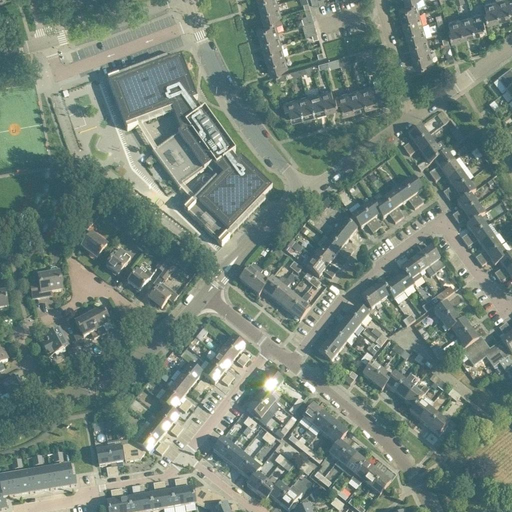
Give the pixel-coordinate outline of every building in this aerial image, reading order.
[(270,6),(277,4),(276,0),(257,0),(260,11),(271,8),(270,6)] [(411,15),(419,13),(417,6),(424,5),(423,0),(415,0),(416,1),(405,3),(406,6),(398,9),(402,21),(412,18),(411,15)] [(510,16),(507,6),(510,5),(508,0),(499,0),(496,1),(498,8),(496,9),(499,20),(510,16)] [(499,20),(496,9),(498,8),(496,1),(484,4),(486,12),(484,12),(487,22),(487,23),(499,20)] [(281,16),(277,4),(270,6),(271,8),(260,11),(264,23),(274,20),(273,18),(281,16)] [(310,7),(304,9),(306,15),(301,16),(301,18),(295,20),(297,25),(303,24),(303,25),(314,22),(310,7)] [(484,23),(487,22),(484,12),(472,16),(474,24),(472,24),(475,35),(486,31),(484,23)] [(414,27),(422,25),(419,13),(411,15),(412,18),(402,21),(405,33),(415,30),(414,27)] [(475,35),(472,24),(474,24),(472,16),(460,19),(462,27),(460,27),(463,38),(475,35)] [(463,38),(460,27),(462,27),(460,19),(448,23),(450,30),(448,31),(451,41),(463,38)] [(278,33),(274,20),(264,23),(265,26),(257,28),(260,40),(270,37),(270,35),(278,33)] [(314,22),(303,25),(302,25),(305,36),(312,35),(312,36),(317,34),(314,22)] [(426,37),(422,25),(414,27),(415,30),(405,33),(408,44),(418,41),(418,39),(426,37)] [(273,46),(281,44),(278,33),(270,35),(270,37),(260,40),(264,52),(274,49),(273,46)] [(421,50),(429,48),(426,37),(418,39),(418,41),(408,44),(412,56),(422,53),(421,50)] [(276,58),(284,56),(281,44),(273,46),(274,49),(264,52),(267,63),(277,60),(276,58)] [(432,60),(429,48),(421,50),(422,53),(412,56),(415,67),(420,65),(422,71),(434,67),(431,60),(432,60)] [(355,54),(350,55),(351,60),(352,62),(364,59),(362,52),(355,54)] [(352,62),(351,60),(350,55),(338,58),(340,66),(352,62)] [(287,67),(284,56),(276,58),(277,60),(267,63),(270,75),(281,72),(280,70),(287,67)] [(118,77),(108,81),(110,81),(111,84),(109,84),(126,128),(128,127),(129,130),(127,131),(127,132),(138,128),(136,124),(171,110),(172,110),(180,133),(152,154),(178,190),(183,187),(196,177),(206,169),(207,169),(219,181),(218,182),(195,206),(192,203),(184,211),(185,211),(186,210),(189,212),(187,214),(219,244),(220,243),(223,245),(221,247),(222,247),(229,239),(226,236),(262,199),(268,193),(272,189),(240,159),(236,163),(231,156),(235,153),(204,111),(201,113),(193,102),(197,100),(181,57),(119,81),(118,77)] [(338,58),(328,61),(323,63),(324,68),(329,67),(330,69),(340,66),(338,58)] [(299,69),(300,75),(308,73),(309,75),(313,74),(311,66),(299,69)] [(300,75),(299,69),(288,73),(289,78),(300,75)] [(498,81),(507,93),(511,88),(511,71),(511,70),(498,81)] [(289,78),(288,73),(275,76),(277,81),(289,78)] [(384,74),(382,74),(381,75),(382,78),(374,81),(375,86),(370,87),(372,95),(375,95),(377,104),(390,101),(387,90),(385,91),(383,84),(387,82),(384,74)] [(377,104),(375,95),(372,95),(370,87),(359,90),(361,98),(363,98),(366,108),(377,104)] [(337,108),(334,97),(332,98),(330,90),(319,94),(321,101),(323,101),(326,111),(337,108)] [(366,108),(363,98),(361,98),(359,90),(347,93),(349,102),(351,101),(354,111),(366,108)] [(354,111),(351,101),(349,102),(347,93),(334,97),(337,108),(338,108),(338,107),(341,106),(343,114),(354,111)] [(326,111),(323,101),(321,101),(319,94),(307,97),(309,105),(311,104),(314,114),(326,111)] [(314,114),(311,104),(309,105),(307,97),(296,100),(298,108),(300,107),(302,118),(314,114)] [(302,118),(300,107),(298,108),(296,100),(283,104),(286,114),(289,113),(291,121),(302,118)] [(437,117),(444,127),(449,123),(442,113),(437,117)] [(421,127),(408,137),(409,138),(415,147),(428,137),(421,127)] [(436,147),(428,137),(415,147),(422,156),(422,157),(436,147)] [(406,153),(412,149),(409,145),(403,149),(406,153)] [(443,157),(442,156),(436,147),(422,157),(423,157),(429,166),(434,163),(443,157)] [(415,153),(412,149),(406,153),(409,157),(415,153)] [(454,163),(447,153),(442,156),(443,157),(434,163),(435,164),(435,163),(441,172),(454,163)] [(461,173),(454,163),(441,172),(448,182),(461,173)] [(426,169),(423,164),(417,168),(420,173),(426,169)] [(432,179),(438,175),(435,170),(429,174),(432,179)] [(461,173),(448,182),(448,183),(449,183),(455,192),(468,182),(461,173)] [(441,179),(438,175),(432,179),(435,183),(441,179)] [(403,186),(412,199),(422,192),(423,192),(413,178),(412,179),(404,186),(403,185),(403,186)] [(468,182),(455,192),(462,201),(461,201),(462,201),(470,195),(471,197),(476,193),(468,182)] [(360,186),(363,192),(369,188),(367,183),(360,186)] [(403,186),(401,183),(391,190),(393,192),(393,193),(403,206),(403,205),(412,199),(403,186)] [(452,194),(449,190),(443,194),(446,198),(452,194)] [(393,193),(383,200),(393,213),(402,206),(403,206),(393,193)] [(455,198),(452,194),(446,198),(449,203),(455,198)] [(478,205),(471,197),(470,195),(462,201),(457,205),(458,206),(464,215),(478,205)] [(419,199),(415,202),(419,208),(423,205),(419,199)] [(383,200),(374,206),(381,216),(380,216),(383,220),(384,219),(393,213),(383,200)] [(381,216),(374,206),(371,202),(361,210),(370,223),(379,216),(380,217),(380,216),(381,216)] [(415,202),(410,205),(414,211),(419,208),(415,202)] [(478,205),(464,215),(471,224),(470,224),(471,224),(479,218),(481,220),(485,216),(478,205)] [(95,208),(85,221),(92,226),(102,214),(95,208)] [(361,210),(351,217),(352,218),(357,225),(361,230),(362,229),(370,223),(361,210)] [(400,213),(395,216),(399,222),(404,219),(400,213)] [(455,221),(461,217),(458,213),(452,217),(455,221)] [(395,216),(391,219),(395,225),(399,222),(395,216)] [(118,217),(112,224),(118,229),(124,221),(118,217)] [(464,221),(461,217),(455,221),(458,225),(464,221)] [(357,225),(352,218),(346,222),(344,221),(336,231),(349,241),(350,240),(349,240),(356,232),(357,231),(352,228),(357,225)] [(479,218),(471,224),(466,228),(467,229),(473,238),(487,228),(481,220),(479,218)] [(377,223),(373,226),(377,232),(381,229),(377,223)] [(373,226),(368,229),(373,235),(377,232),(373,226)] [(487,228),(473,238),(480,247),(480,248),(494,238),(487,228)] [(336,231),(329,240),(341,250),(349,241),(336,231)] [(107,247),(92,235),(91,236),(86,232),(80,239),(86,243),(82,248),(97,260),(107,247)] [(470,240),(467,236),(461,240),(465,244),(470,240)] [(143,253),(152,242),(145,237),(137,248),(143,253)] [(501,248),(494,238),(480,248),(481,248),(487,257),(501,248)] [(334,259),(341,250),(329,240),(321,249),(334,260),(335,259),(334,259)] [(473,244),(470,240),(465,244),(468,249),(473,244)] [(276,257),(280,252),(275,248),(271,254),(276,257)] [(348,248),(345,253),(350,257),(353,253),(348,248)] [(420,256),(435,276),(445,269),(430,248),(429,249),(420,256)] [(501,248),(487,257),(488,257),(494,266),(494,267),(499,264),(508,258),(508,257),(501,248)] [(334,260),(321,249),(314,259),(326,269),(334,260)] [(119,250),(106,267),(118,277),(127,265),(127,264),(130,260),(126,256),(127,255),(119,250)] [(350,257),(345,253),(341,257),(347,261),(350,257)] [(511,269),(511,253),(508,257),(508,258),(499,264),(500,264),(506,273),(511,269)] [(156,268),(163,273),(169,265),(174,258),(167,254),(156,268)] [(478,264),(484,260),(484,259),(481,255),(475,259),(478,264)] [(420,256),(411,262),(410,262),(420,276),(421,275),(425,272),(431,279),(435,276),(420,256)] [(314,259),(307,267),(306,268),(319,279),(320,278),(320,277),(323,273),(332,280),(335,276),(330,271),(326,269),(314,259)] [(484,260),(478,264),(482,268),(487,264),(484,260)] [(420,276),(410,262),(410,263),(401,269),(400,270),(404,274),(411,282),(414,285),(423,279),(421,275),(420,276)] [(294,272),(299,267),(294,263),(290,269),(294,272)] [(175,269),(169,265),(163,273),(159,277),(166,282),(175,269)] [(137,272),(128,284),(140,293),(152,277),(147,274),(149,272),(141,266),(137,272)] [(330,271),(335,276),(338,272),(333,267),(330,271)] [(59,274),(58,274),(58,271),(57,270),(55,269),(52,269),(51,270),(50,271),(51,275),(29,279),(33,300),(45,298),(44,295),(62,292),(59,274)] [(259,276),(250,269),(239,282),(240,282),(249,289),(259,276)] [(503,276),(503,275),(500,271),(494,275),(497,280),(503,276)] [(404,274),(403,275),(395,281),(394,281),(404,295),(415,287),(414,285),(411,282),(404,274)] [(269,284),(259,276),(249,289),(258,296),(257,296),(258,297),(262,292),(269,284)] [(506,280),(503,276),(497,280),(501,284),(506,280)] [(287,282),(282,278),(277,283),(273,280),(269,284),(262,292),(263,293),(272,300),(287,282)] [(313,288),(318,282),(313,278),(308,284),(313,288)] [(394,281),(394,282),(386,288),(385,288),(391,297),(392,297),(395,302),(404,295),(394,281)] [(291,294),(286,290),(291,285),(287,282),(272,300),(280,307),(281,307),(291,294)] [(391,297),(385,288),(381,283),(380,284),(372,290),(371,290),(381,304),(391,297)] [(149,300),(150,301),(150,303),(153,306),(155,305),(161,310),(168,301),(173,304),(178,297),(162,284),(159,288),(158,288),(149,300)] [(371,290),(371,291),(362,297),(361,298),(366,305),(360,309),(366,314),(367,314),(371,310),(372,311),(381,304),(371,290)] [(440,304),(451,296),(447,290),(436,298),(440,304)] [(9,310),(5,292),(0,293),(0,310),(0,312),(9,310)] [(300,302),(291,294),(281,307),(281,308),(281,307),(291,315),(301,302),(300,302)] [(300,302),(301,302),(291,315),(299,321),(299,322),(300,322),(310,309),(309,309),(305,306),(311,298),(306,294),(300,302)] [(431,310),(427,304),(422,308),(426,314),(431,310)] [(440,323),(454,314),(447,305),(447,304),(433,313),(440,323)] [(367,314),(366,314),(360,309),(356,306),(355,307),(348,316),(361,326),(369,316),(367,314)] [(89,316),(97,332),(100,337),(106,334),(103,328),(110,324),(105,316),(106,316),(105,314),(101,308),(101,309),(89,316)] [(460,323),(454,314),(440,323),(448,333),(451,331),(451,330),(461,323),(460,322),(460,323)] [(89,316),(76,323),(75,322),(75,323),(78,328),(77,329),(78,330),(79,330),(84,339),(91,335),(94,341),(100,337),(97,332),(89,316)] [(361,326),(348,316),(341,325),(354,335),(361,326)] [(411,316),(407,319),(411,325),(415,322),(411,316)] [(411,325),(407,319),(403,322),(407,328),(411,325)] [(458,340),(471,331),(464,322),(465,322),(464,321),(461,323),(451,330),(451,331),(458,340)] [(511,332),(506,324),(503,327),(511,339),(511,332)] [(354,335),(341,325),(340,326),(341,326),(333,335),(346,345),(354,335)] [(511,339),(503,327),(499,330),(505,338),(501,341),(511,356),(511,357),(511,339)] [(418,333),(421,337),(427,333),(424,329),(418,333)] [(133,343),(126,330),(119,334),(126,347),(133,343)] [(48,344),(42,347),(48,358),(55,355),(68,348),(59,331),(46,338),(48,342),(47,342),(48,344)] [(203,331),(196,339),(200,343),(201,344),(208,335),(203,331)] [(477,340),(471,331),(458,340),(465,350),(466,351),(479,342),(478,340),(477,340)] [(430,337),(427,333),(421,337),(424,341),(430,337)] [(346,345),(333,335),(326,343),(326,344),(339,354),(346,345)] [(382,335),(378,340),(384,344),(387,340),(382,335)] [(233,338),(225,347),(238,357),(245,348),(233,338)] [(492,354),(490,350),(481,338),(478,340),(479,342),(466,351),(465,350),(462,352),(473,367),(486,358),(492,354)] [(384,344),(378,340),(375,344),(381,348),(384,344)] [(511,356),(501,341),(501,342),(490,350),(492,354),(486,358),(493,369),(511,356)] [(339,354),(326,344),(325,344),(326,344),(319,353),(319,352),(318,353),(331,364),(339,354)] [(396,354),(400,349),(396,346),(392,351),(396,354)] [(230,367),(238,357),(225,347),(218,357),(230,367)] [(432,352),(435,356),(441,352),(438,348),(432,352)] [(84,366),(79,356),(75,349),(68,353),(77,369),(84,366)] [(400,358),(404,352),(400,349),(396,354),(400,358)] [(86,352),(79,356),(84,366),(86,368),(93,365),(86,352)] [(448,362),(441,352),(435,356),(442,366),(448,362)] [(367,354),(363,358),(369,363),(372,359),(367,354)] [(243,355),(240,359),(246,364),(249,360),(243,355)] [(418,365),(423,359),(418,356),(414,361),(418,365)] [(222,376),(230,367),(218,357),(210,366),(222,376)] [(369,363),(363,358),(360,363),(366,367),(369,363)] [(246,364),(240,359),(237,363),(243,368),(246,364)] [(427,363),(423,359),(418,365),(422,368),(427,363)] [(372,384),(382,371),(373,364),(363,376),(372,384)] [(182,375),(195,385),(202,375),(203,375),(190,365),(182,375)] [(215,386),(222,376),(210,366),(203,375),(202,375),(215,386)] [(385,387),(392,379),(382,371),(372,384),(382,392),(386,387),(385,387)] [(270,372),(264,381),(277,391),(283,383),(270,372)] [(348,377),(354,382),(357,377),(352,373),(348,377)] [(511,381),(506,373),(501,378),(507,387),(511,383),(511,381)] [(228,374),(225,378),(231,383),(234,379),(228,374)] [(395,374),(392,379),(385,387),(386,387),(386,388),(386,387),(395,394),(405,381),(395,374)] [(188,394),(195,385),(182,375),(175,384),(188,394)] [(415,390),(410,385),(415,379),(410,375),(405,382),(405,381),(395,394),(404,401),(404,402),(405,402),(405,403),(415,390)] [(434,385),(439,380),(433,376),(429,381),(434,385)] [(231,383),(225,378),(222,382),(228,387),(231,383)] [(350,386),(354,382),(349,378),(346,383),(350,386)] [(0,388),(0,394),(2,398),(0,398),(0,399),(4,407),(12,403),(11,400),(26,392),(19,379),(0,388)] [(277,391),(264,381),(256,389),(262,393),(270,400),(277,391)] [(207,387),(201,382),(197,386),(204,391),(207,387)] [(180,403),(188,394),(175,384),(167,393),(180,403)] [(204,391),(197,386),(194,390),(200,395),(204,391)] [(414,410),(424,397),(429,391),(424,387),(419,393),(415,390),(405,403),(413,409),(414,410)] [(452,400),(456,394),(452,391),(448,396),(452,400)] [(173,412),(180,403),(167,393),(160,403),(166,408),(173,412)] [(275,404),(270,400),(262,393),(255,401),(268,412),(275,404)] [(461,397),(456,394),(452,400),(456,403),(461,397)] [(424,397),(414,410),(413,409),(410,414),(411,415),(419,421),(420,422),(430,409),(429,409),(433,404),(424,397)] [(299,399),(295,406),(299,409),(304,403),(299,399)] [(186,401),(182,405),(189,410),(192,406),(186,401)] [(268,412),(255,401),(248,410),(261,421),(268,412)] [(189,410),(182,405),(179,409),(185,415),(189,410)] [(293,416),(299,409),(295,406),(289,413),(293,416)] [(312,427),(323,413),(314,406),(303,419),(312,427)] [(179,417),(173,412),(166,408),(159,417),(172,427),(179,417)] [(429,430),(439,417),(430,409),(420,422),(429,430)] [(320,433),(331,420),(323,413),(312,427),(320,433)] [(164,436),(172,427),(159,417),(151,426),(164,436)] [(448,424),(439,417),(429,430),(438,437),(448,424)] [(248,428),(253,422),(249,419),(244,425),(248,428)] [(291,420),(286,426),(290,430),(295,423),(291,420)] [(329,440),(339,427),(331,420),(320,433),(329,440)] [(257,425),(253,422),(248,428),(252,432),(257,425)] [(177,425),(174,429),(180,434),(183,430),(177,425)] [(156,446),(164,436),(151,426),(144,436),(156,446)] [(284,437),(290,430),(286,426),(280,433),(284,437)] [(347,433),(339,427),(329,440),(337,446),(340,442),(340,443),(347,433)] [(180,434),(174,429),(171,433),(177,438),(180,434)] [(266,443),(271,437),(267,434),(262,440),(266,443)] [(297,434),(294,439),(318,455),(324,447),(319,444),(317,447),(297,434)] [(149,455),(156,446),(144,436),(136,445),(146,453),(149,455)] [(275,440),(271,437),(266,443),(270,447),(275,440)] [(296,447),(299,443),(292,437),(289,441),(296,447)] [(223,460),(233,447),(223,439),(213,452),(223,460)] [(338,463),(349,450),(340,443),(340,442),(337,446),(329,456),(338,463)] [(107,446),(108,450),(110,466),(123,464),(120,443),(107,446)] [(162,443),(159,448),(165,453),(168,448),(162,443)] [(299,443),(296,447),(302,452),(305,448),(299,443)] [(140,461),(146,453),(136,445),(123,447),(125,464),(140,461)] [(232,467),(242,455),(233,447),(223,460),(232,467)] [(165,453),(159,448),(155,452),(162,457),(165,453)] [(110,466),(108,450),(96,452),(99,468),(110,466)] [(347,470),(357,457),(349,450),(338,463),(347,470)] [(305,455),(312,460),(316,456),(309,451),(305,455)] [(241,475),(252,462),(242,455),(232,467),(241,475)] [(279,466),(284,460),(280,456),(275,462),(279,466)] [(322,462),(316,456),(312,460),(319,465),(322,462)] [(352,480),(355,476),(365,463),(357,457),(347,470),(344,474),(352,480)] [(288,462),(284,460),(279,466),(283,469),(288,462)] [(251,482),(257,474),(261,469),(252,462),(241,475),(250,482),(251,482)] [(363,483),(374,470),(365,463),(355,476),(363,483)] [(303,473),(308,467),(304,464),(300,470),(303,473)] [(73,481),(71,471),(70,467),(60,469),(63,489),(76,486),(75,481),(73,481)] [(312,471),(308,467),(303,473),(308,477),(312,471)] [(63,489),(60,469),(49,470),(52,491),(63,489)] [(52,491),(49,470),(39,472),(42,492),(52,491)] [(372,490),(382,477),(374,470),(363,483),(372,490)] [(42,492),(39,472),(29,474),(32,494),(42,492)] [(32,494),(29,474),(18,476),(21,496),(32,494)] [(256,494),(267,482),(257,474),(251,482),(250,482),(247,487),(256,494)] [(315,478),(322,483),(325,479),(318,474),(315,478)] [(21,496),(18,476),(8,477),(11,497),(21,496)] [(11,497),(8,477),(0,478),(0,489),(0,491),(2,499),(2,498),(9,497),(9,498),(11,497)] [(390,483),(382,477),(372,490),(380,496),(390,483)] [(331,484),(325,479),(322,483),(328,488),(331,484)] [(195,505),(193,491),(193,489),(187,490),(186,480),(180,481),(184,507),(195,505)] [(184,507),(180,481),(175,482),(176,491),(171,492),(173,509),(184,507)] [(269,497),(276,489),(267,482),(256,494),(266,502),(270,497),(269,497)] [(173,509),(171,492),(166,493),(164,483),(158,484),(163,511),(173,509)] [(155,511),(163,511),(158,484),(153,485),(155,495),(149,496),(151,511),(155,511)] [(279,505),(289,492),(280,484),(276,489),(269,497),(270,497),(279,505)] [(151,511),(149,496),(145,497),(143,487),(137,488),(140,511),(151,511)] [(332,491),(338,497),(342,493),(335,487),(332,491)] [(140,511),(137,488),(132,489),(134,499),(128,500),(129,511),(140,511)] [(129,511),(128,500),(123,500),(122,490),(115,491),(118,511),(129,511)] [(201,490),(193,491),(195,505),(211,511),(227,505),(224,499),(201,490)] [(118,511),(115,491),(111,492),(112,502),(107,503),(108,511),(118,511)] [(288,511),(299,499),(289,492),(279,505),(287,511),(288,511)] [(349,498),(342,493),(338,497),(345,502),(349,498)] [(335,508),(340,503),(336,499),(331,505),(335,508)] [(352,501),(348,505),(355,510),(358,506),(352,501)] [(344,506),(340,503),(335,508),(339,511),(344,506)]
